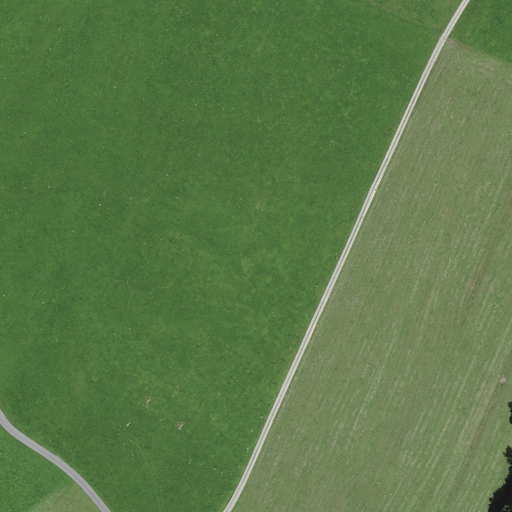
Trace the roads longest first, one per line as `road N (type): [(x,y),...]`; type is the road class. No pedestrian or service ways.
road 1 (track): [(230,511),(428,63),(466,0)]
road 2 (unclassified): [(0,414),(76,474),(107,511)]
